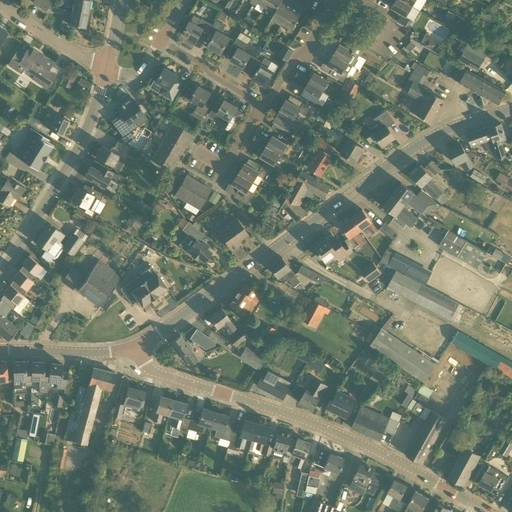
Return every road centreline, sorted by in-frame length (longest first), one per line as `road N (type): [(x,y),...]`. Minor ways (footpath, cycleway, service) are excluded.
road 1 (tertiary): [(137,347),(413,151),(511,108)]
road 2 (tertiary): [(489,511),(331,431),(155,372),(137,347)]
road 3 (tertiary): [(0,276),(78,148),(105,71)]
road 4 (tertiary): [(137,347),(0,350)]
road 5 (residential): [(262,106),(295,55),(320,43),(344,6)]
road 6 (residential): [(105,71),(0,4)]
road 7 (residential): [(262,106),(160,40)]
